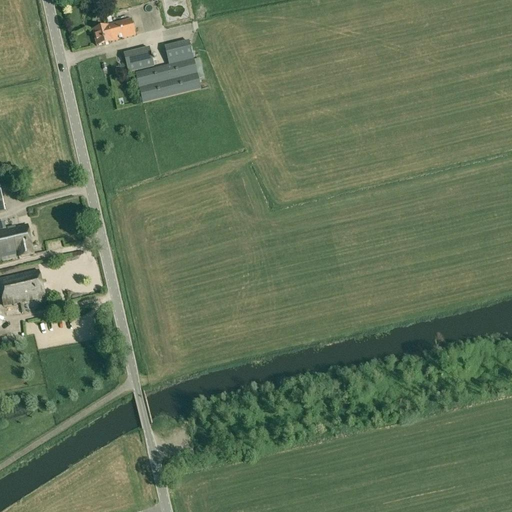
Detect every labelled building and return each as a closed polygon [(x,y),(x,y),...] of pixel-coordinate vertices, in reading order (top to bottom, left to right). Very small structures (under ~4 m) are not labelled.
[(112,43),(112,42),(135,36),(131,20),(108,27),(93,32),(97,47),(112,43)] [(201,90),(198,79),(194,60),(190,47),(165,54),(168,66),(136,73),(143,104),(201,90)] [(128,73),(154,67),(149,49),(124,55),(128,73)] [(194,60),(198,79),(204,78),(199,59),(194,60)] [(0,232),(0,261),(34,254),(33,248),(28,226),(9,230),(0,232)] [(39,271),(0,280),(0,292),(3,307),(45,298),(39,271)]
